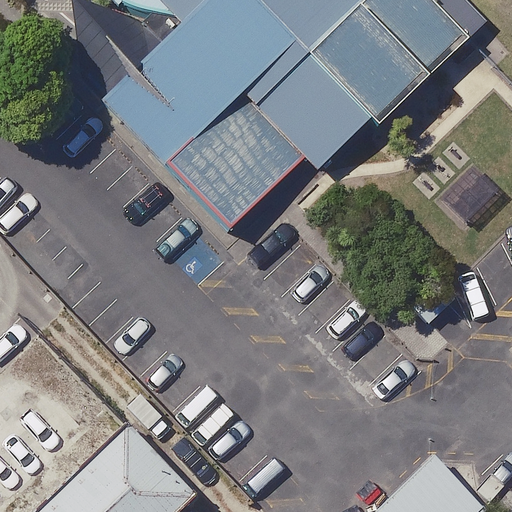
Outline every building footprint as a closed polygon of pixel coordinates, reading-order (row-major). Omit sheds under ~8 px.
[(44,0),(69,26),(14,78),(194,269),(420,58),(365,0),(44,0)] [(20,349),(0,368),(0,511),(12,511),(0,499),(113,394),(47,324),(20,349)] [(0,327),(0,368),(20,349),(0,327)] [(28,511),(178,511),(209,484),(139,409),(28,511)] [(438,462),(383,511),(485,511),(438,462)]
